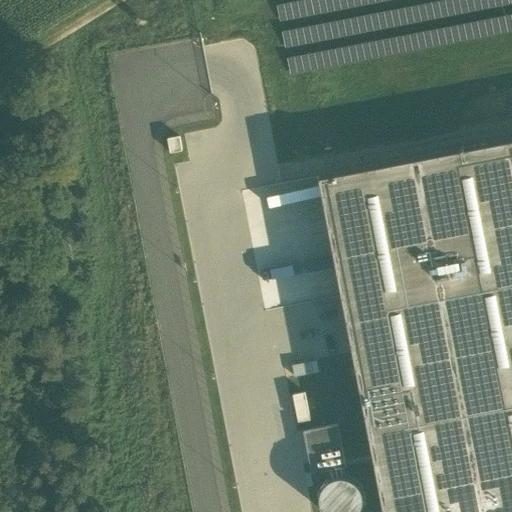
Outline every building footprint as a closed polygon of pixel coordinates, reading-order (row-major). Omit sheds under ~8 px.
[(179,135),(167,138),(170,152),(181,150),(179,135)] [(511,511),(511,138),(319,175),(383,511),(511,511)] [(292,364),(294,376),(317,371),(315,360),(292,364)] [(304,392),(292,394),(298,421),(310,419),(304,392)] [(337,423),(303,430),(311,471),(345,465),(337,423)] [(357,483),(342,477),(326,482),(319,498),(324,511),(356,511),(363,499),(357,483)]
